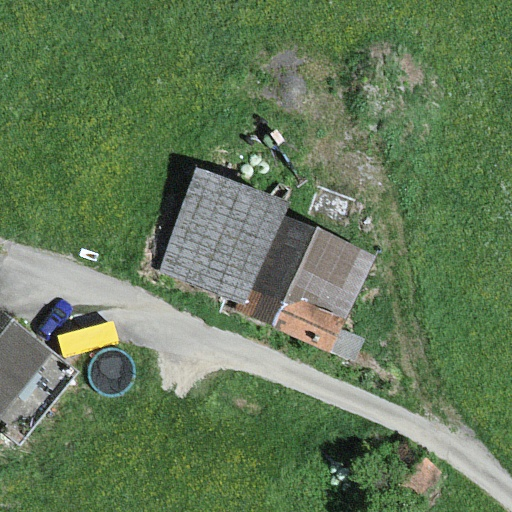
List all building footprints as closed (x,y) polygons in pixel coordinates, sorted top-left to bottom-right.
[(240,309),(276,225),(281,210),(193,176),(154,275),(240,309)] [(366,263),(276,225),(240,309),(235,320),(326,359),(366,263)] [(0,416),(44,359),(0,325),(0,416)] [(70,379),(44,359),(0,416),(0,435),(17,448),(70,379)] [(371,482),(406,511),(409,511),(440,476),(403,444),(371,482)]
